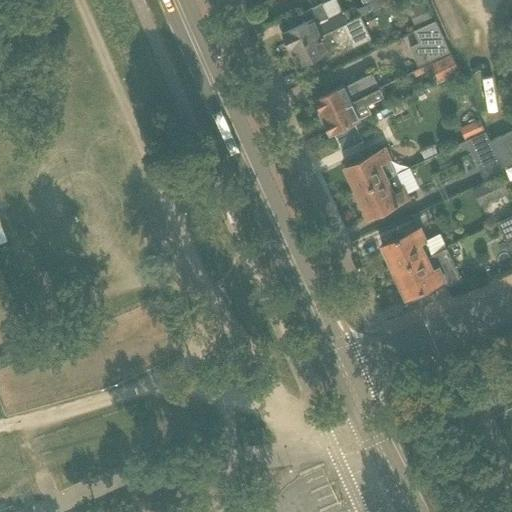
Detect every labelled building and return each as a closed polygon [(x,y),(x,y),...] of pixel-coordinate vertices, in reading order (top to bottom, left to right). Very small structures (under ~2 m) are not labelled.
[(361,0),(364,4),(367,12),(394,0),(361,0)] [(416,27),(432,20),(424,0),(407,8),(416,27)] [(350,19),(346,10),(330,18),(322,2),(309,8),(278,23),(290,49),(350,19)] [(290,49),(298,66),(329,52),(331,55),(370,37),(360,16),(350,19),(290,49)] [(418,65),(428,60),(450,50),(437,20),(433,21),(432,20),(416,27),(417,28),(414,31),(419,42),(410,46),(418,65)] [(458,70),(452,54),(430,64),(436,79),(458,70)] [(321,115),(381,88),(380,87),(373,72),(345,86),(345,84),(313,99),(321,115)] [(360,119),(359,118),(371,112),(368,105),(385,97),(381,88),(321,115),(329,133),(360,119)] [(466,141),(467,140),(486,131),(480,118),(460,127),(466,141)] [(502,168),(503,167),(511,163),(511,131),(490,140),(489,141),(502,168)] [(504,171),(503,167),(502,168),(489,141),(490,140),(486,132),(467,140),(485,179),(504,171)] [(385,148),(345,166),(351,178),(349,181),(352,188),(356,189),(357,191),(388,177),(381,162),(390,158),(385,148)] [(481,206),(510,193),(501,176),(473,188),(481,206)] [(363,204),(368,216),(408,198),(403,187),(394,191),(388,177),(357,191),(358,194),(356,197),(359,203),(363,204)] [(511,251),(511,216),(499,222),(511,251)] [(390,268),(393,269),(394,271),(427,256),(447,246),(440,233),(426,239),(420,226),(382,244),(388,257),(387,261),(390,268)] [(444,279),(438,267),(433,269),(427,256),(394,271),(395,272),(394,276),(397,283),(400,284),(406,297),(421,290),(424,297),(435,292),(432,285),(444,279)] [(245,432),(250,445),(259,441),(254,428),(245,432)] [(209,448),(217,445),(212,434),(205,437),(209,448)]
